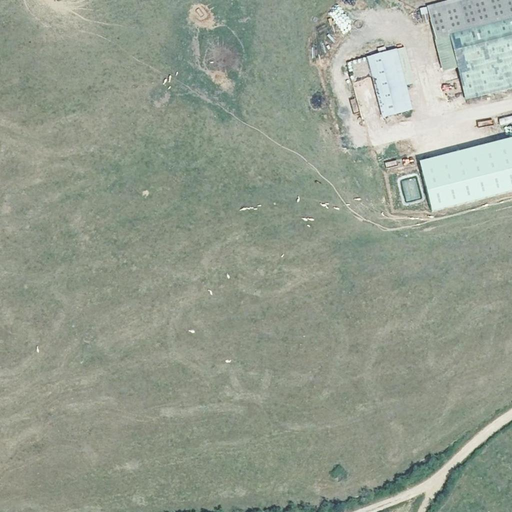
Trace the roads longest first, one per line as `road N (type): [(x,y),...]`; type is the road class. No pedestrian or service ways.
road 1 (track): [(511,411),(434,481),(359,511)]
road 2 (track): [(511,107),(354,144)]
